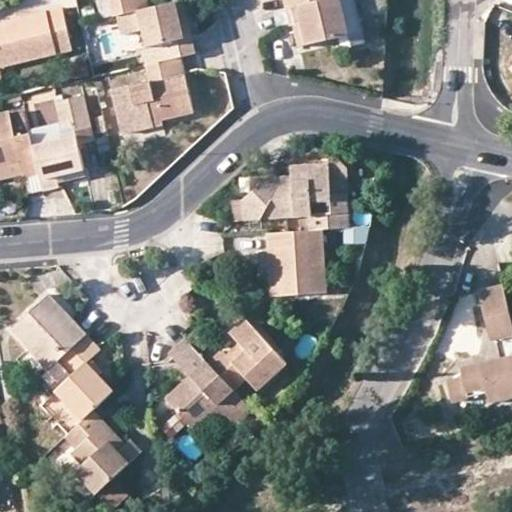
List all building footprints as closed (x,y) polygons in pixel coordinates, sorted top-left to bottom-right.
[(140,10),(151,8),(149,0),(111,0),(115,16),(118,15),(140,10)] [(186,0),(183,0),(177,2),(185,39),(194,36),(186,0)] [(342,0),(320,0),(287,7),(292,25),(295,24),(304,23),(309,44),(350,35),(342,0)] [(170,60),(183,57),(198,53),(194,36),(185,39),(177,2),(151,8),(140,10),(145,30),(149,46),(167,42),(170,60)] [(64,7),(14,19),(15,24),(6,25),(0,26),(0,68),(73,50),(64,7)] [(145,30),(140,10),(118,15),(123,35),(145,30)] [(300,46),(309,44),(304,23),(295,24),(300,46)] [(170,60),(167,42),(149,46),(139,48),(142,66),(148,65),(170,60)] [(154,120),(164,119),(195,112),(183,57),(170,60),(148,65),(152,82),(113,90),(123,133),(155,126),(154,120)] [(76,130),(91,127),(84,96),(58,102),(63,127),(75,124),(76,130)] [(41,173),(34,146),(31,134),(16,137),(11,112),(0,114),(0,167),(21,163),(23,173),(24,177),(41,173)] [(94,139),(91,127),(76,130),(78,137),(80,142),(94,139)] [(34,146),(41,173),(45,189),(60,185),(59,183),(57,174),(86,167),(80,142),(78,137),(34,146)] [(331,159),(331,164),(333,194),(349,193),(347,169),(336,159),(331,159)] [(0,179),(23,173),(21,163),(0,167),(0,179)] [(333,194),(331,164),(293,167),(294,182),(282,183),(274,174),(245,199),(235,199),(237,219),(310,214),(311,230),(323,230),(351,228),(349,193),(333,194)] [(88,176),(86,167),(57,174),(59,183),(88,176)] [(323,230),(311,230),(269,234),(270,250),(279,249),(282,296),(327,292),(323,230)] [(273,297),(282,296),(279,249),(270,250),(273,297)] [(511,337),(511,313),(511,309),(506,287),(480,293),(492,342),(498,341),(511,337)] [(51,295),(13,329),(50,369),(88,335),(51,295)] [(232,335),(238,341),(254,326),(249,320),(232,335)] [(211,365),(236,393),(249,381),(261,393),(291,366),(254,326),(238,341),(242,346),(230,358),(225,353),(211,365)] [(102,351),(88,335),(50,369),(44,375),(85,419),(96,409),(116,391),(89,363),(102,351)] [(511,337),(498,341),(503,360),(511,357),(511,337)] [(222,406),(236,393),(211,365),(190,342),(174,356),(193,377),(168,400),(196,430),(222,406)] [(511,399),(511,357),(503,360),(464,369),(466,379),(450,382),(454,402),(488,394),(491,404),(511,399)] [(255,413),(236,393),(222,406),(240,426),(255,413)] [(85,419),(67,436),(79,450),(74,455),(85,467),(79,473),(99,494),(145,453),(134,441),(129,445),(121,452),(112,442),(115,438),(104,426),(108,422),(96,409),(85,419)] [(129,445),(108,422),(104,426),(115,438),(112,442),(121,452),(129,445)] [(178,444),(192,464),(202,457),(189,437),(178,444)]
